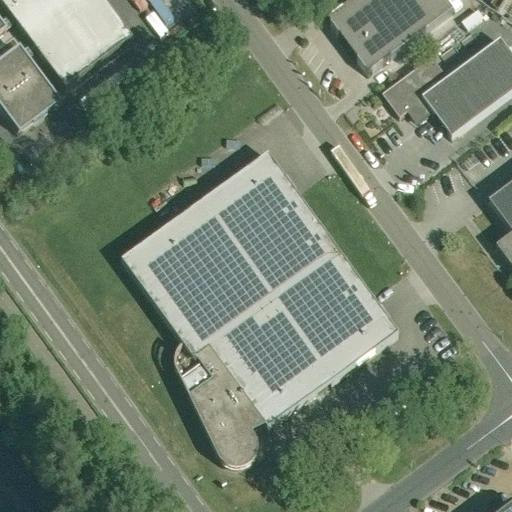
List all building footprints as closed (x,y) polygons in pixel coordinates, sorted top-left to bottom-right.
[(98,0),(0,0),(0,7),(9,20),(0,26),(0,37),(14,27),(30,49),(0,71),(0,116),(15,137),(57,105),(26,63),(36,56),(64,94),(131,44),(98,0)] [(434,0),(425,7),(419,0),(360,0),(326,25),(367,80),(452,17),(439,0),(434,0)] [(421,70),(381,99),(399,123),(409,115),(418,127),(431,117),(451,144),(511,97),(511,62),(499,45),(447,84),(431,62),(421,70)] [(398,340),(267,161),(121,269),(193,366),(176,379),(215,458),(265,433),(268,436),(398,340)] [(511,189),(488,208),(509,236),(511,240),(495,252),(496,254),(496,253),(511,274),(511,189)]
